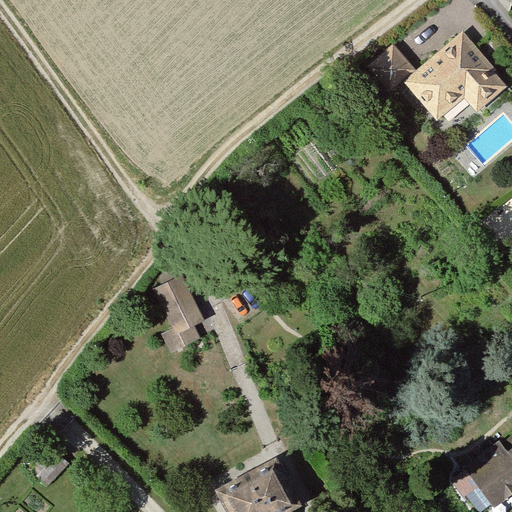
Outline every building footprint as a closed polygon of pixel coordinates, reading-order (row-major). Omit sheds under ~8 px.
[(503,86),(457,32),(412,70),(400,80),(432,118),(457,97),(471,113),(503,86)] [(412,70),(389,44),(364,66),(385,90),(400,80),(412,70)] [(179,274),(153,285),(164,309),(190,298),(179,274)] [(492,443),(456,469),(486,511),(511,492),(511,440),(498,451),(492,443)] [(271,462),(217,489),(228,511),(272,511),(291,503),(271,462)]
